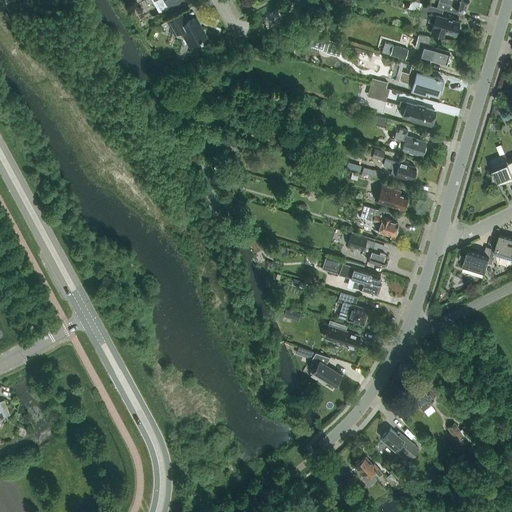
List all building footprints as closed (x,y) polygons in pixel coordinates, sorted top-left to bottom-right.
[(183,0),(165,0),(170,9),(184,1),(183,0)] [(434,23),(431,32),(443,35),(444,30),(455,34),(455,32),(457,31),(458,28),(457,27),(459,21),(441,16),(443,9),(436,8),(413,0),(409,0),(407,7),(420,11),(418,16),(428,20),(427,21),(434,23)] [(457,14),(459,8),(462,8),(464,2),(466,3),(467,2),(468,2),(468,0),(438,0),(436,8),(443,9),(457,14)] [(181,13),(167,20),(158,25),(161,30),(169,25),(175,34),(181,31),(184,38),(186,36),(191,46),(207,37),(202,28),(200,29),(194,18),(186,22),(181,13)] [(428,43),(429,42),(430,37),(419,33),(415,46),(428,51),(426,57),(446,63),(446,62),(449,61),(450,58),(448,56),(449,51),(434,47),(433,44),(428,43)] [(314,36),(312,45),(322,48),(321,49),(338,54),(341,43),(314,36)] [(385,42),(382,52),(390,54),(393,44),(385,42)] [(405,59),(408,49),(393,44),(390,54),(405,59)] [(398,80),(413,84),(411,89),(425,93),(425,91),(438,94),(440,86),(442,86),(443,80),(442,80),(442,79),(424,73),(426,67),(412,63),(409,73),(401,71),(398,80)] [(170,71),(167,66),(167,65),(161,68),(164,74),(170,71)] [(372,78),(371,83),(377,85),(386,88),(387,82),(372,78)] [(386,101),(389,89),(386,88),(377,85),(374,97),(386,101)] [(435,111),(400,100),(399,105),(405,107),(402,117),(431,125),(435,111)] [(385,127),(386,123),(387,119),(374,115),(371,124),(385,127)] [(422,155),(426,141),(406,135),(408,130),(394,125),(390,137),(400,140),(399,142),(403,143),(401,149),(409,151),(410,153),(413,154),(414,153),(422,155)] [(217,133),(213,145),(239,153),(243,141),(217,133)] [(375,148),(372,157),(382,160),(384,151),(375,148)] [(399,162),(392,160),(384,158),(382,165),(392,168),(390,174),(412,180),(413,178),(414,178),(415,174),(414,173),(416,167),(408,165),(409,162),(400,159),(399,162)] [(498,184),(511,181),(511,170),(509,161),(508,160),(492,166),(492,179),(496,179),(498,184)] [(372,175),(372,176),(377,177),(379,171),(374,170),(363,168),(362,173),(372,175)] [(400,190),(393,188),(380,185),(376,201),(404,209),(404,207),(405,208),(407,202),(406,202),(408,196),(399,194),(400,190)] [(360,216),(373,220),(380,223),(378,231),(394,236),(394,235),(396,234),(397,230),(396,228),(398,223),(390,220),(390,218),(382,216),(382,217),(379,216),(381,211),(363,205),(360,216)] [(388,253),(385,252),(387,246),(351,233),(347,245),(362,250),(362,252),(369,254),(367,260),(384,266),(384,265),(386,264),(388,260),(386,258),(388,253)] [(511,237),(499,234),(495,250),(511,254),(511,237)] [(257,240),(250,243),(254,250),(261,246),(257,240)] [(467,250),(465,256),(463,265),(485,272),(488,262),(489,256),(491,248),(486,246),(483,254),(467,250)] [(339,273),(342,262),(325,256),(322,268),(339,273)] [(352,286),(377,293),(381,281),(379,281),(380,276),(359,269),(359,267),(342,262),(342,265),(339,274),(355,278),(352,286)] [(338,315),(363,323),(363,322),(364,321),(366,318),(365,317),(368,309),(355,304),(357,297),(341,291),(338,300),(343,301),(338,315)] [(299,320),(301,313),(286,309),(282,321),(290,324),(291,318),(299,320)] [(330,329),(328,335),(334,337),(333,340),(349,345),(348,346),(353,348),(354,347),(355,347),(360,335),(345,330),(345,329),(342,328),(343,324),(330,320),(327,328),(330,329)] [(310,350),(306,355),(311,358),(315,352),(310,350)] [(330,357),(315,352),(311,358),(311,359),(317,363),(312,371),(335,385),(342,374),(326,364),(330,357)] [(414,397),(421,407),(428,416),(435,410),(428,402),(433,398),(429,392),(427,393),(422,387),(419,389),(416,385),(414,386),(412,384),(408,387),(410,390),(408,391),(409,391),(406,393),(411,400),(414,397)] [(0,418),(10,414),(4,399),(0,400),(0,418)] [(454,423),(447,428),(456,440),(468,431),(465,427),(459,431),(454,423)] [(408,460),(418,448),(400,432),(398,435),(390,428),(386,433),(385,433),(383,435),(383,437),(382,438),(395,449),(408,460)] [(463,447),(467,445),(463,439),(459,441),(463,447)] [(365,478),(374,470),(379,475),(382,473),(374,462),(372,463),(365,455),(359,460),(358,460),(355,462),(355,463),(354,464),(365,478)] [(397,481),(391,473),(386,477),(392,485),(397,481)]
